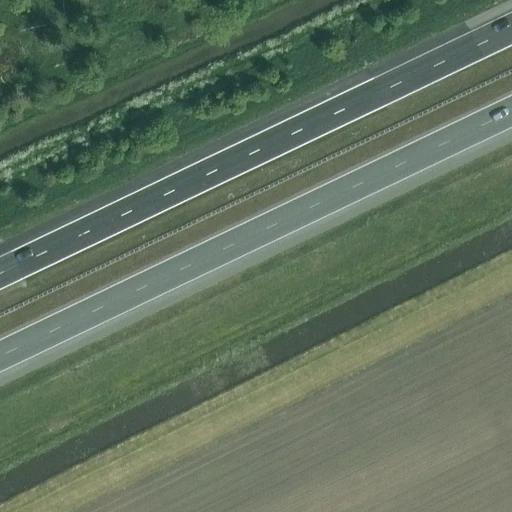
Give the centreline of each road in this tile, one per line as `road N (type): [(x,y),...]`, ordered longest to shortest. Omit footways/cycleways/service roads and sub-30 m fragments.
road 1 (motorway): [(0,356),(511,109)]
road 2 (motorway): [(511,29),(0,273)]
